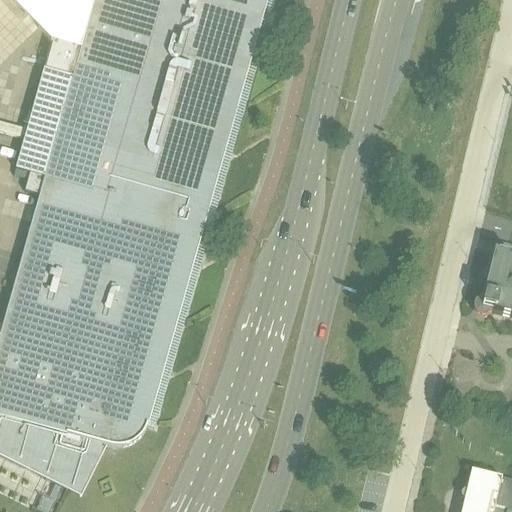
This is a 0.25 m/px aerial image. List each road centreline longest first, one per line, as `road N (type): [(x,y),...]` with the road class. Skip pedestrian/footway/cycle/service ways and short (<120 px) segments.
road 1 (primary): [(348,0),(264,332),(191,511)]
road 2 (primary): [(263,511),(397,0)]
road 3 (unclassified): [(387,511),(511,4)]
